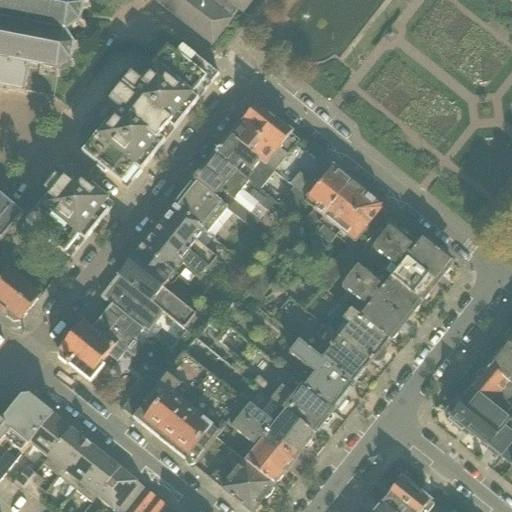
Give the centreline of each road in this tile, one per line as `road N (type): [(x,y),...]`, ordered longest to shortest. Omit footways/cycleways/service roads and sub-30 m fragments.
road 1 (residential): [(505,273),(249,73),(138,213)]
road 2 (residential): [(20,360),(209,511)]
road 3 (residential): [(138,213),(20,360)]
road 4 (residential): [(388,420),(505,273)]
road 5 (residential): [(388,420),(502,511)]
